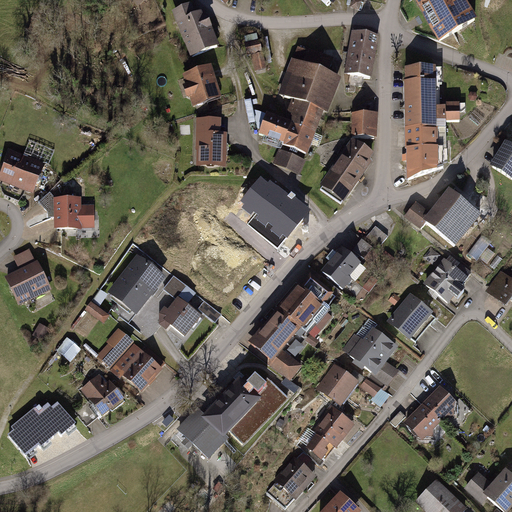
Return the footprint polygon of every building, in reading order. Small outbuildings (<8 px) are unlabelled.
[(464,0),(415,0),(440,47),(479,26),(464,0)] [(189,7),(173,13),(190,58),(213,49),(200,16),(193,19),(189,7)] [(350,33),(346,54),(371,59),(375,38),(350,33)] [(255,34),(242,37),(246,56),(249,55),(253,72),(263,69),(255,34)] [(296,48),(277,96),(291,102),(323,115),(336,83),(323,77),(330,62),(296,48)] [(346,54),(342,75),(367,80),(371,59),(346,54)] [(208,67),(181,75),(191,109),(218,101),(208,67)] [(439,67),(403,67),(404,126),(435,126),(435,122),(457,122),(458,102),(438,103),(437,82),(439,82),(439,67)] [(291,102),(283,124),(290,127),(314,138),(323,115),(291,102)] [(374,115),(351,115),(350,140),(374,140),(374,115)] [(283,124),(266,117),(257,137),(281,148),(290,127),(283,124)] [(218,121),(195,120),(194,169),(223,169),(224,139),(217,139),(218,121)] [(404,126),(406,185),(433,176),(441,170),(442,126),(435,126),(404,126)] [(314,138),(290,127),(281,148),(305,158),(314,138)] [(511,145),(506,142),(490,167),(511,180),(511,145)] [(373,160),(351,144),(318,190),(340,206),(373,160)] [(304,163),(279,151),(272,165),(297,177),(304,163)] [(42,167),(8,153),(0,172),(0,183),(30,196),(42,167)] [(271,213),(291,233),(309,214),(277,183),(259,202),(271,213)] [(424,223),(452,246),(477,215),(448,191),(428,214),(414,202),(404,215),(419,228),(424,223)] [(78,200),(53,201),(54,231),(92,230),(91,209),(78,209),(78,200)] [(291,233),(271,213),(251,234),(271,254),(291,233)] [(388,237),(376,227),(366,240),(377,249),(388,237)] [(341,249),(320,273),(340,290),(361,266),(341,249)] [(27,251),(13,258),(20,273),(5,280),(17,305),(47,290),(27,251)] [(161,276),(135,256),(106,292),(133,312),(161,276)] [(466,279),(444,260),(422,285),(444,303),(452,295),(455,297),(463,288),(461,286),(466,279)] [(511,278),(500,269),(485,289),(505,304),(511,295),(511,296),(511,278)] [(311,270),(298,285),(324,308),(338,292),(311,270)] [(277,307),(300,326),(305,331),(324,308),(298,285),(296,284),(277,307)] [(430,312),(409,294),(386,321),(407,339),(430,312)] [(168,323),(182,335),(198,315),(176,297),(166,309),(162,307),(157,313),(157,324),(164,329),(168,323)] [(85,311),(104,325),(110,317),(92,303),(85,311)] [(219,322),(223,314),(206,305),(202,313),(219,322)] [(300,326),(277,307),(249,339),(272,359),(268,364),(287,381),(300,367),(280,349),(300,326)] [(40,324),(33,336),(41,341),(48,329),(40,324)] [(383,361),(395,346),(372,328),(362,341),(353,334),(340,351),(386,385),(396,371),(383,361)] [(118,331),(95,357),(108,368),(131,342),(118,331)] [(56,352),(71,364),(82,351),(67,339),(56,352)] [(289,352),(296,358),(305,348),(298,342),(289,352)] [(112,368),(138,391),(159,368),(133,344),(112,368)] [(356,382),(332,365),(314,389),(338,406),(356,382)] [(78,390),(99,415),(120,398),(106,381),(104,383),(97,375),(78,390)] [(258,397),(237,377),(199,415),(220,436),(258,397)] [(385,405),(392,395),(370,381),(363,391),(385,405)] [(454,400),(438,385),(421,403),(439,420),(445,414),(451,415),(451,404),(454,400)] [(9,434),(26,455),(40,443),(41,445),(59,431),(62,435),(75,424),(58,403),(52,408),(49,404),(38,413),(34,409),(12,427),(14,430),(9,434)] [(431,428),(439,420),(421,403),(403,422),(421,439),(425,435),(430,435),(431,428)] [(353,425),(332,407),(312,430),(317,434),(307,446),(321,459),(332,446),(333,448),(353,425)] [(225,440),(220,436),(199,415),(192,409),(174,428),(206,459),(225,440)] [(312,476),(293,459),(264,493),(283,509),(312,476)] [(507,511),(511,507),(511,476),(506,472),(492,488),(479,476),(465,492),(481,506),(486,500),(499,511),(507,511)] [(461,511),(465,509),(435,480),(414,501),(425,511),(461,511)] [(356,511),(358,511),(339,492),(318,511),(356,511)]
